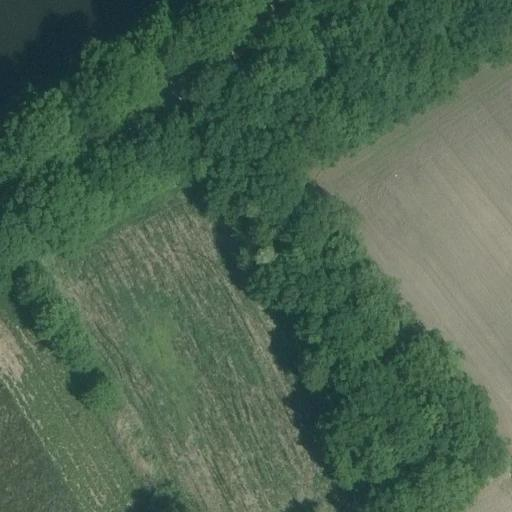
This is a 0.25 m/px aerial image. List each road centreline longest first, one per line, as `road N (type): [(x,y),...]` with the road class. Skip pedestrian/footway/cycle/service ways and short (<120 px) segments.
road 1 (track): [(0,211),(313,0)]
road 2 (track): [(180,89),(198,95),(233,85),(377,0)]
